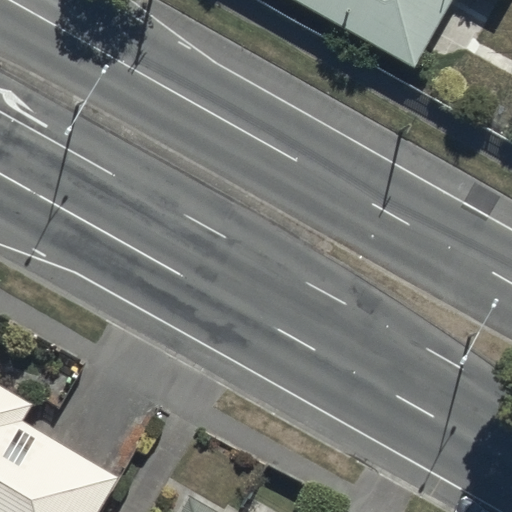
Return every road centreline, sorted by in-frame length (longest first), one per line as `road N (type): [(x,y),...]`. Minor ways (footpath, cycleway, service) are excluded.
road 1 (secondary): [(511,462),(0,173)]
road 2 (secondary): [(0,1),(511,290)]
